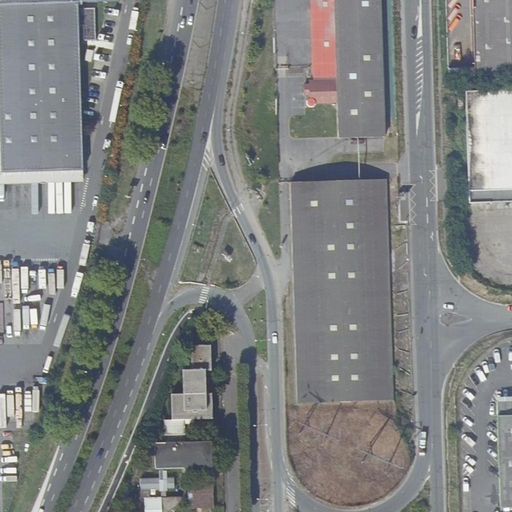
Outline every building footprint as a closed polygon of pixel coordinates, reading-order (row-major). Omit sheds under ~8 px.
[(0,0),(0,126),(1,173),(83,170),(78,3),(118,1),(117,0),(0,0)] [(383,0),(309,0),(312,76),(312,81),(309,81),(309,92),(310,94),(310,97),(310,103),(311,103),(316,103),(316,101),(339,100),(341,137),(389,135),(383,0)] [(511,0),(472,0),(475,68),(460,68),(460,78),(511,75),(511,0)] [(82,9),(83,41),(96,41),(95,8),(82,9)] [(468,204),(511,202),(511,88),(465,89),(468,204)] [(0,184),(83,182),(83,170),(1,173),(0,126),(0,184)] [(300,403),(395,401),(389,180),(294,182),(300,403)] [(205,369),(205,371),(211,371),(210,345),(191,346),(191,369),(205,369)] [(171,394),(172,420),(212,419),(211,393),(206,393),(205,385),(205,378),(205,371),(205,369),(191,369),(183,370),(183,394),(171,394)] [(511,401),(496,403),(500,510),(511,509),(511,401)] [(140,479),(140,491),(130,511),(161,511),(162,509),(172,509),(175,497),(167,497),(167,489),(174,489),(174,478),(166,478),(166,469),(213,468),(212,441),(154,443),(155,469),(159,469),(160,478),(140,479)] [(162,509),(161,511),(169,511),(178,505),(184,497),(187,488),(186,488),(183,497),(175,497),(172,509),(162,509)] [(188,488),(189,507),(214,506),(213,488),(188,488)]
